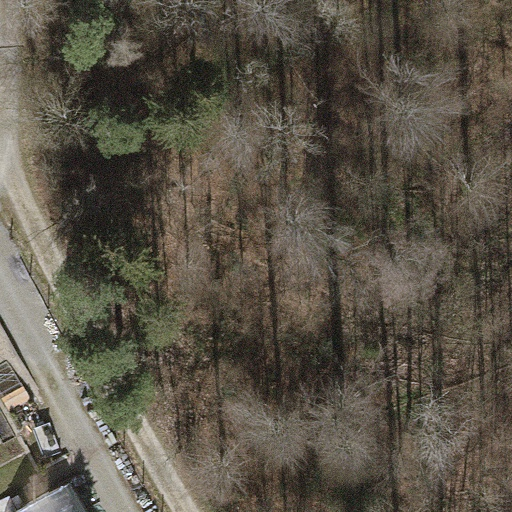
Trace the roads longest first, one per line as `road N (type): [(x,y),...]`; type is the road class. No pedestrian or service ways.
road 1 (track): [(0,180),(184,511)]
road 2 (track): [(0,299),(115,511)]
